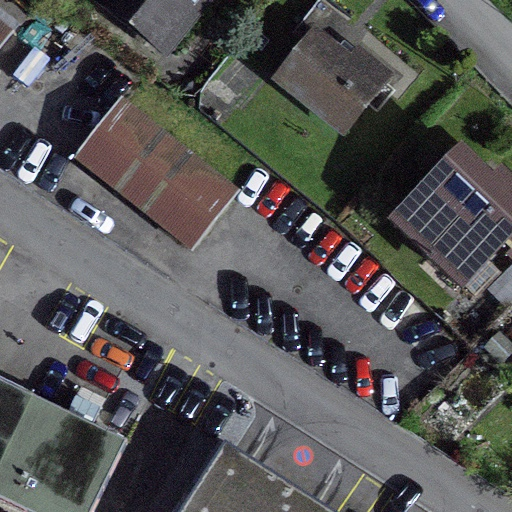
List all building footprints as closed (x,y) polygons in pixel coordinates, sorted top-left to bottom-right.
[(93,0),(91,3),(167,62),(215,0),(93,0)] [(0,12),(0,52),(20,28),(0,12)] [(272,82),(345,139),(395,76),(359,47),(356,51),(345,43),(340,48),(314,28),(272,82)] [(52,62),(70,75),(91,48),(72,34),(52,62)] [(72,163),(191,255),(241,192),(121,99),(72,163)] [(386,224),(458,296),(501,254),(511,243),(511,179),(502,170),(493,179),(463,149),(386,224)] [(511,266),(486,292),(505,311),(511,304),(511,243),(501,254),(511,264),(511,266)] [(0,384),(0,503),(17,511),(95,511),(128,448),(12,391),(0,384)] [(332,511),(222,442),(176,511),(332,511)]
